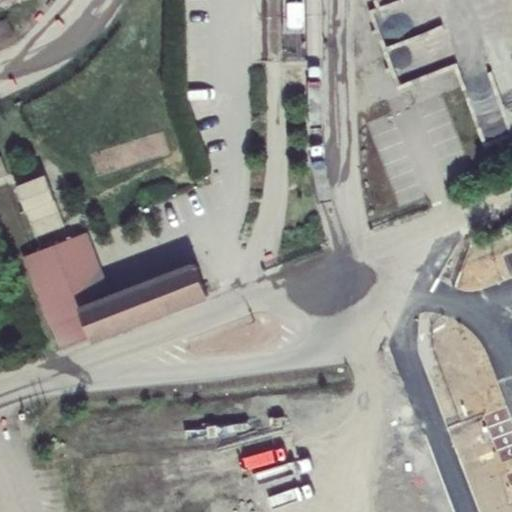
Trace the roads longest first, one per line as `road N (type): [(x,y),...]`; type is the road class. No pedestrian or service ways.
road 1 (residential): [(30,386),(291,360),(340,328),(358,293),(358,260)]
road 2 (residential): [(30,386),(358,260)]
road 3 (residential): [(358,260),(511,199)]
